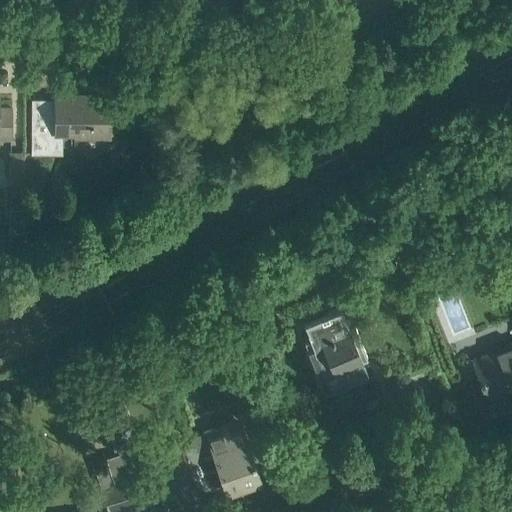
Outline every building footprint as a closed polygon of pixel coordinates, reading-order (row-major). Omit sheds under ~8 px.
[(54,97),(54,117),(54,134),(74,134),(74,137),(110,137),(111,94),(84,94),(84,97),(54,97)] [(0,138),(12,138),(12,107),(0,107),(0,138)] [(46,132),(32,132),(32,152),(54,153),(62,153),(62,134),(54,134),(46,134),(46,132)] [(25,193),(25,152),(8,152),(9,193),(25,193)] [(332,257),(332,258),(339,274),(343,278),(350,278),(362,273),(351,246),(336,253),(335,253),(334,254),(333,255),(332,257)] [(327,311),(304,321),(314,346),(324,372),(331,388),(367,373),(361,357),(367,355),(359,336),(356,328),(350,330),(344,316),(340,306),(327,311)] [(511,343),(472,359),(487,395),(511,385),(511,343)] [(117,369),(114,354),(99,358),(103,372),(117,369)] [(143,478),(139,464),(145,462),(142,450),(137,452),(130,426),(122,429),(120,424),(127,421),(122,406),(105,411),(110,426),(112,432),(119,453),(105,457),(114,483),(101,487),(108,510),(135,502),(129,482),(143,478)] [(253,456),(247,438),(228,444),(223,431),(217,433),(215,427),(207,430),(208,431),(194,436),(197,444),(210,477),(221,474),(226,489),(241,484),(240,481),(258,475),(253,456)] [(210,477),(197,444),(184,448),(184,447),(176,449),(178,455),(170,457),(177,476),(158,482),(163,495),(167,511),(175,511),(187,508),(187,511),(202,506),(194,483),(210,477)] [(337,452),(308,463),(317,491),(347,481),(352,502),(386,491),(387,493),(413,485),(405,460),(380,469),(379,466),(345,476),(337,452)]
